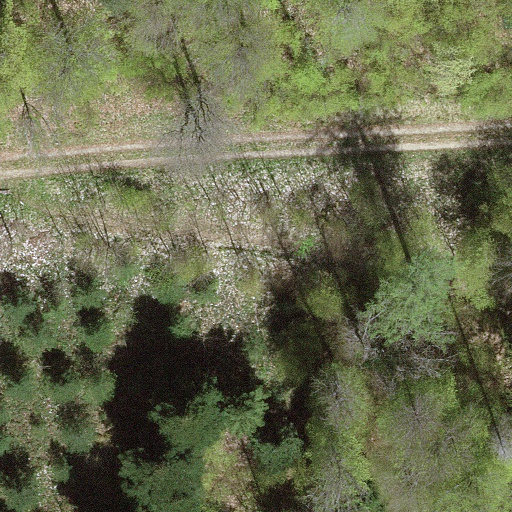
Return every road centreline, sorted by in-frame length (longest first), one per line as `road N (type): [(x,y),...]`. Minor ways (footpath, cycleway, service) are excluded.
road 1 (track): [(511,288),(0,188)]
road 2 (track): [(0,162),(511,125)]
